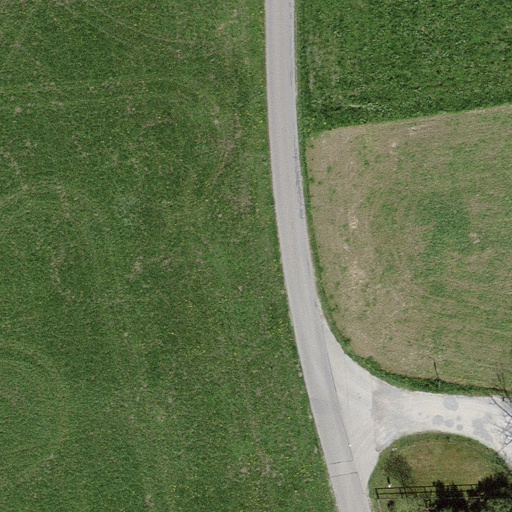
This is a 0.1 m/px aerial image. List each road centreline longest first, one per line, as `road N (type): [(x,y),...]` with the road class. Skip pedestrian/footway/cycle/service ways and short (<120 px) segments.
road 1 (track): [(280,0),(284,174),(322,401),(354,511)]
road 2 (track): [(322,401),(511,413)]
